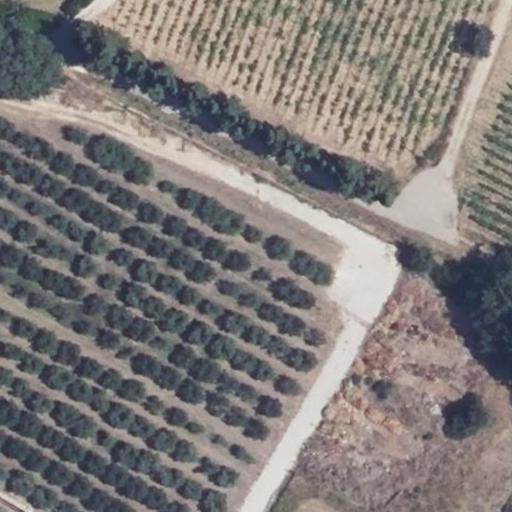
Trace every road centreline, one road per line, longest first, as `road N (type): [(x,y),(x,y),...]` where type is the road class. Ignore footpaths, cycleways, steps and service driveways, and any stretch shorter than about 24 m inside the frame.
road 1 (unclassified): [(511,277),(420,223),(0,33)]
road 2 (track): [(0,102),(104,123),(346,233)]
road 3 (track): [(508,0),(420,223)]
